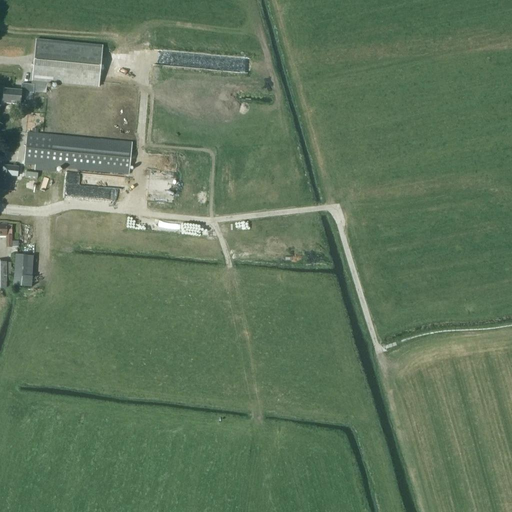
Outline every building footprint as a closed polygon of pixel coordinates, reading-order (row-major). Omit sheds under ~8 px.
[(35,41),(31,82),(97,88),(101,47),(35,41)] [(219,59),(219,70),(237,71),(237,59),(219,59)] [(32,100),(33,93),(33,86),(20,85),(20,92),(3,90),(2,104),(18,105),(19,101),(19,105),(20,105),(24,105),(25,100),(32,100)] [(132,143),(48,135),(27,133),(24,165),(48,168),(129,176),(132,143)] [(5,166),(2,190),(11,191),(13,176),(17,176),(18,168),(5,166)] [(68,172),(64,196),(101,201),(103,189),(79,185),(81,174),(68,172)] [(105,188),(124,191),(126,178),(112,176),(111,178),(107,177),(105,188)] [(0,237),(5,237),(5,247),(11,247),(11,226),(7,226),(7,224),(0,224),(0,237)] [(15,255),(13,286),(25,287),(27,256),(15,255)] [(0,263),(0,293),(6,293),(6,274),(11,274),(11,263),(0,263)]
